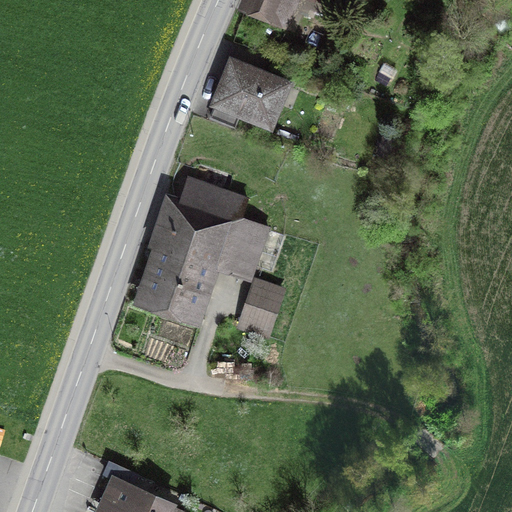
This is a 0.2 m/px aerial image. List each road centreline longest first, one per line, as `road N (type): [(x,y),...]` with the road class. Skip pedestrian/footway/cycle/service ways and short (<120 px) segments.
road 1 (secondary): [(220,0),(33,511)]
road 2 (track): [(196,384),(258,384),(397,417),(469,476)]
